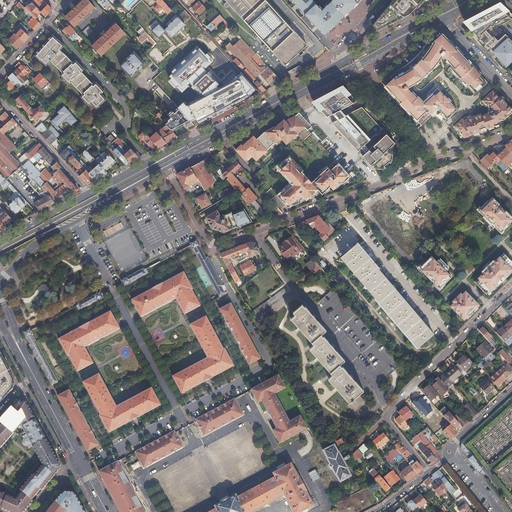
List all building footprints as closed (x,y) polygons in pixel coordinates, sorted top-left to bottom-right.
[(41,12),(46,16),(49,13),(52,9),(43,0),(33,0),(32,1),(36,6),(41,11),(41,12)] [(87,0),(82,0),(65,17),(75,27),(96,8),(87,0)] [(96,0),(97,1),(104,8),(110,3),(106,0),(96,0)] [(125,0),(120,5),(126,10),(135,0),(125,0)] [(172,10),(162,0),(155,0),(159,4),(154,8),(158,12),(162,8),(168,14),(172,10)] [(265,43),(285,65),(307,45),(265,0),(218,0),(219,0),(222,0),(225,3),(224,3),(224,4),(224,5),(224,6),(225,6),(225,7),(226,7),(227,7),(227,6),(228,6),(228,5),(229,4),(259,36),(257,38),(260,42),(260,43),(259,43),(259,44),(260,45),(261,45),(261,46),(262,46),(263,45),(264,45),(264,44),(264,43),(265,43)] [(312,0),(291,0),(324,35),(344,16),(356,5),(360,0),(332,0),(330,2),(330,1),(321,10),(312,0)] [(392,0),(372,25),(378,30),(435,0),(392,0)] [(25,9),(30,13),(36,6),(32,1),(30,3),(28,5),(27,5),(25,7),(26,8),(25,8),(25,9)] [(192,7),(199,14),(206,8),(199,1),(192,7)] [(492,7),(499,3),(498,1),(485,8),(485,9),(481,11),(481,10),(465,19),(466,21),(479,14),(488,9),(492,7)] [(24,20),(34,30),(35,30),(37,27),(40,24),(40,23),(34,18),(30,13),(25,9),(25,8),(19,2),(16,5),(25,15),(26,14),(29,16),(24,20)] [(511,18),(511,13),(500,3),(499,3),(492,7),(488,9),(479,14),(466,21),(465,22),(476,34),(478,32),(480,36),(479,38),(496,56),(498,54),(500,57),(502,60),(507,66),(511,63),(511,62),(511,61),(511,60),(511,41),(506,34),(507,33),(503,29),(501,32),(504,35),(499,40),(495,35),(496,34),(494,29),(503,24),(511,18)] [(30,13),(34,18),(35,17),(35,18),(38,15),(37,15),(41,11),(36,6),(30,13)] [(185,10),(178,16),(184,23),(191,16),(186,11),(185,10)] [(211,22),(220,14),(216,10),(207,18),(210,22),(211,22)] [(222,20),(224,19),(220,14),(211,22),(210,22),(207,26),(211,30),(222,20)] [(125,33),(115,22),(91,44),(101,55),(125,33)] [(66,27),(63,31),(73,42),(79,36),(69,26),(67,28),(66,27)] [(81,34),(85,38),(93,31),(89,27),(81,34)] [(16,34),(23,42),(24,42),(29,37),(29,36),(21,29),(16,34)] [(224,38),(229,34),(224,30),(220,34),(224,38)] [(138,34),(138,33),(138,34),(138,35),(136,36),(137,37),(141,42),(146,37),(148,39),(148,40),(150,42),(152,40),(151,38),(147,33),(145,31),(140,36),(139,35),(138,34)] [(8,40),(17,49),(23,42),(16,34),(14,33),(8,40)] [(84,69),(75,60),(72,63),(65,55),(60,51),(64,46),(53,34),(34,55),(45,67),(50,61),(55,66),(62,73),(59,75),(68,84),(70,82),(82,95),(79,97),(88,106),(90,104),(96,109),(106,99),(101,94),(104,91),(95,82),(92,85),(81,72),(84,69)] [(428,74),(430,72),(434,68),(438,62),(440,59),(442,56),(446,60),(446,61),(451,66),(449,68),(467,87),(469,86),(475,93),(487,82),(442,34),(434,41),(432,39),(425,45),(424,48),(422,50),(421,52),(420,53),(418,55),(416,57),(414,59),(412,61),(407,65),(403,67),(396,71),(390,77),(392,80),(383,87),(417,123),(420,126),(432,115),(438,115),(444,122),(457,110),(437,89),(422,102),(417,97),(416,99),(410,93),(406,89),(410,87),(412,85),(413,86),(419,81),(419,82),(428,74)] [(269,83),(276,76),(265,64),(262,67),(259,64),(258,65),(257,63),(261,60),(241,38),(232,47),(228,43),(225,46),(236,57),(244,66),(246,68),(255,78),(260,73),(269,83)] [(119,66),(129,76),(132,74),(132,75),(138,70),(137,69),(143,63),(133,52),(125,59),(127,60),(125,62),(124,61),(119,66)] [(241,69),(244,66),(236,57),(233,60),(241,69)] [(17,69),(24,76),(28,72),(29,73),(32,72),(28,68),(26,69),(23,66),(22,66),(18,62),(17,64),(16,65),(19,67),(17,69)] [(289,75),(304,67),(302,65),(288,72),(289,75)] [(264,90),(266,89),(255,78),(246,68),(243,71),(262,91),(264,90)] [(24,76),(17,69),(13,73),(22,83),(23,83),(27,79),(24,76)] [(161,71),(151,80),(156,86),(166,77),(161,71)] [(13,73),(8,77),(8,78),(10,80),(14,84),(16,83),(17,81),(21,85),(23,83),(22,83),(13,73)] [(47,81),(40,73),(34,79),(41,87),(42,86),(47,81)] [(275,84),(281,81),(276,76),(269,83),(270,87),(275,84)] [(14,84),(10,80),(6,84),(12,89),(15,85),(14,84)] [(341,87),(314,102),(328,118),(334,115),(339,121),(334,123),(350,141),(355,136),(364,145),(361,148),(365,153),(362,156),(370,165),(372,163),(373,165),(379,160),(381,162),(386,158),(384,156),(388,151),(387,150),(394,144),(390,140),(392,139),(396,143),(398,140),(373,111),(370,109),(369,108),(367,108),(366,108),(364,108),(366,110),(364,111),(362,109),(347,117),(342,111),(356,104),(341,87)] [(464,138),(480,132),(479,130),(486,127),(487,129),(500,124),(511,112),(511,108),(501,96),(500,98),(493,91),(482,100),(489,107),(488,111),(488,112),(482,115),(481,113),(468,118),(467,119),(464,120),(463,118),(453,127),(464,138)] [(35,101),(37,99),(32,94),(28,97),(33,103),(35,101)] [(15,99),(26,110),(30,106),(20,95),(15,99)] [(30,106),(26,110),(36,121),(42,115),(41,114),(44,111),(39,106),(36,109),(35,108),(33,109),(30,106)] [(60,114),(52,121),(57,126),(58,125),(66,118),(67,119),(66,120),(71,126),(77,120),(72,114),(71,115),(70,114),(71,113),(64,106),(58,112),(60,114)] [(166,125),(171,131),(190,121),(185,115),(179,109),(178,108),(173,113),(171,111),(167,114),(170,116),(167,119),(165,118),(162,120),(166,125)] [(0,118),(5,124),(11,119),(5,112),(0,116),(0,118)] [(265,133),(275,143),(282,139),(286,144),(297,134),(308,124),(300,113),(293,117),(290,118),(286,122),(285,121),(278,125),(276,127),(275,126),(268,130),(265,133)] [(0,142),(10,153),(18,145),(17,143),(15,146),(4,134),(16,122),(12,118),(11,119),(5,124),(2,127),(0,129),(0,142)] [(350,141),(334,123),(333,124),(362,156),(365,153),(361,148),(364,145),(355,136),(350,141)] [(37,131),(41,135),(48,129),(44,125),(37,131)] [(97,134),(100,131),(95,125),(91,128),(97,134)] [(157,133),(166,143),(172,140),(177,137),(171,131),(166,125),(163,127),(167,132),(166,134),(161,129),(157,133)] [(48,129),(56,138),(60,135),(51,126),(48,129)] [(43,137),(51,145),(52,144),(51,143),(56,138),(48,129),(41,135),(43,137)] [(17,143),(18,145),(28,135),(24,131),(14,140),(17,143)] [(153,150),(158,147),(150,138),(145,133),(143,131),(141,134),(140,133),(139,134),(140,135),(138,136),(142,140),(143,139),(153,150)] [(150,138),(158,147),(162,145),(166,143),(157,133),(156,132),(155,134),(154,133),(153,134),(154,135),(150,138)] [(266,150),(275,143),(265,133),(265,132),(256,139),(266,150)] [(112,143),(116,139),(111,134),(107,138),(112,143)] [(114,146),(122,139),(119,136),(116,139),(112,143),(114,146)] [(267,151),(266,150),(256,139),(255,137),(248,141),(245,143),(244,143),(241,144),(235,150),(245,160),(251,155),(256,161),(267,151)] [(0,142),(0,172),(7,179),(20,167),(21,165),(18,161),(10,153),(0,142)] [(18,161),(21,165),(22,166),(29,160),(31,158),(42,147),(39,143),(26,155),(25,154),(18,161)] [(505,149),(502,152),(509,160),(511,157),(511,152),(507,147),(505,145),(503,147),(505,149)] [(71,154),(72,155),(86,170),(88,168),(68,146),(66,148),(71,154)] [(22,166),(29,174),(41,187),(54,175),(53,174),(59,169),(61,167),(53,158),(42,147),(31,158),(35,161),(39,157),(41,155),(54,169),(50,174),(45,168),(40,173),(29,160),(22,166)] [(58,153),(64,160),(71,154),(66,148),(65,147),(58,153)] [(127,163),(130,162),(119,151),(116,147),(112,151),(119,158),(125,164),(127,163)] [(98,163),(99,163),(99,164),(106,171),(116,161),(115,161),(119,158),(112,151),(110,148),(106,151),(108,154),(103,159),(99,156),(95,159),(98,163)] [(134,160),(139,157),(130,149),(129,150),(128,149),(126,150),(127,151),(126,152),(123,148),(119,151),(130,162),(134,160)] [(93,159),(94,158),(86,150),(82,153),(89,161),(92,158),(93,159)] [(389,151),(388,151),(384,156),(386,158),(381,162),(379,160),(373,165),(371,167),(373,167),(374,168),(375,168),(377,169),(378,169),(380,169),(381,169),(382,168),(383,168),(382,167),(388,162),(389,163),(390,162),(390,160),(391,159),(391,157),(391,156),(391,155),(391,154),(390,153),(390,152),(389,151)] [(497,152),(495,154),(500,160),(505,164),(507,162),(508,163),(511,161),(509,160),(502,152),(499,154),(497,152)] [(494,153),(490,156),(496,163),(500,160),(495,154),(494,153)] [(494,162),(487,154),(481,160),(488,168),(489,168),(488,167),(494,162)] [(87,185),(96,180),(89,173),(86,170),(72,155),(70,158),(70,160),(78,169),(75,171),(87,185)] [(283,191),(281,190),(276,195),(287,207),(291,204),(292,205),(300,202),(298,201),(303,197),(304,199),(306,200),(308,198),(314,192),(317,190),(321,194),(325,190),(329,186),(332,183),(334,185),(340,180),(343,176),(346,173),(334,160),(326,167),(324,165),(316,172),(317,173),(308,181),(301,173),(298,170),(299,169),(285,155),(275,165),(274,165),(274,164),(273,164),(273,165),(272,166),(272,167),(276,171),(287,183),(289,185),(283,191)] [(191,167),(198,181),(203,190),(204,191),(209,186),(216,180),(207,166),(212,163),(210,160),(210,161),(208,158),(202,161),(191,167)] [(236,190),(263,220),(269,215),(255,199),(257,197),(248,188),(246,190),(232,174),(241,166),(236,161),(227,169),(227,170),(222,174),(224,176),(225,177),(227,176),(228,177),(226,179),(236,190)] [(102,177),(109,173),(106,171),(99,164),(89,173),(96,180),(102,177)] [(21,165),(20,167),(28,176),(29,174),(22,166),(21,165)] [(176,172),(178,174),(184,171),(190,168),(189,165),(176,172)] [(226,170),(223,165),(219,168),(216,171),(220,176),(222,174),(227,170),(227,169),(226,170)] [(184,171),(178,174),(185,188),(187,191),(191,189),(190,185),(198,181),(191,167),(190,168),(184,171)] [(54,175),(41,187),(48,195),(55,191),(53,189),(49,184),(54,179),(58,185),(61,182),(71,193),(78,190),(78,189),(68,179),(59,169),(53,174),(54,175)] [(29,174),(28,176),(27,176),(31,180),(28,183),(42,198),(34,203),(40,210),(46,207),(55,202),(48,195),(41,187),(29,174)] [(27,203),(5,179),(0,182),(5,189),(8,186),(18,196),(8,206),(16,214),(26,205),(27,203)] [(48,195),(55,202),(63,198),(71,193),(61,182),(58,185),(55,188),(56,190),(55,191),(48,195)] [(217,195),(220,200),(235,191),(232,186),(217,195)] [(201,208),(197,210),(199,213),(212,205),(205,193),(196,198),(201,208)] [(484,213),(483,214),(484,215),(491,222),(495,226),(496,225),(502,231),(503,229),(510,222),(511,219),(511,215),(506,210),(498,203),(499,203),(492,196),(488,200),(488,199),(481,206),(479,208),(484,213)] [(6,207),(14,215),(16,214),(8,206),(6,207)] [(221,214),(218,209),(207,216),(213,226),(225,232),(231,229),(237,226),(238,227),(252,221),(244,208),(231,212),(231,211),(221,214)] [(0,214),(0,220),(5,225),(12,219),(4,211),(0,214)] [(306,220),(310,225),(313,228),(315,226),(316,227),(319,231),(320,231),(321,233),(319,235),(324,240),(328,236),(328,235),(326,233),(331,229),(324,221),(319,215),(313,217),(306,220)] [(491,222),(484,215),(483,216),(490,224),(491,222)] [(326,219),(324,221),(331,229),(333,227),(326,219)] [(306,220),(299,223),(305,229),(310,225),(306,220)] [(112,228),(104,230),(105,235),(123,230),(120,222),(112,225),(112,228)] [(306,250),(294,236),(290,239),(289,237),(285,240),(286,241),(279,247),(281,250),(281,252),(282,254),(284,255),(287,257),(289,258),(294,255),(294,256),(299,253),(301,254),(306,250)] [(200,246),(196,239),(190,243),(194,249),(198,256),(219,296),(224,293),(221,286),(223,285),(207,257),(206,258),(199,246),(200,246)] [(224,252),(221,253),(236,283),(241,280),(231,261),(231,257),(248,251),(250,257),(256,254),(261,251),(255,242),(252,242),(224,252)] [(350,250),(342,256),(418,345),(431,334),(356,245),(355,246),(354,244),(350,247),(351,248),(349,249),(350,250)] [(511,267),(511,260),(505,253),(501,257),(500,256),(494,261),(493,259),(491,262),(484,268),(482,270),(483,272),(478,277),(480,279),(476,282),(486,293),(490,289),(491,290),(497,285),(496,284),(507,274),(508,274),(511,269),(511,268),(511,267)] [(431,255),(421,265),(419,267),(423,270),(425,272),(435,281),(434,282),(436,283),(439,287),(443,283),(451,275),(446,270),(448,268),(438,259),(438,258),(436,260),(431,255)] [(440,257),(438,259),(448,268),(449,266),(444,261),(440,257)] [(300,268),(305,275),(317,266),(312,259),(300,268)] [(484,268),(491,262),(489,260),(483,267),(484,268)] [(251,261),(241,266),(245,275),(256,270),(251,261)] [(296,281),(298,285),(322,268),(319,265),(317,266),(305,275),(296,281)] [(127,277),(121,280),(124,286),(131,283),(130,282),(146,274),(145,273),(148,271),(146,268),(143,270),(143,269),(128,277),(127,277)] [(425,272),(424,273),(434,282),(435,281),(425,272)] [(185,273),(134,301),(143,317),(177,299),(185,314),(201,306),(192,290),(194,289),(185,273)] [(509,275),(508,274),(507,274),(496,284),(497,285),(497,286),(509,275)] [(287,286),(252,312),(255,318),(291,292),(287,286)] [(103,298),(100,291),(93,295),(78,303),(79,304),(77,305),(78,308),(80,307),(81,308),(96,300),(97,301),(103,298)] [(479,304),(467,292),(463,295),(462,294),(460,292),(452,300),(454,302),(455,303),(451,307),(464,319),(466,317),(477,306),(479,304)] [(323,305),(328,301),(324,297),(320,301),(323,305)] [(233,304),(222,310),(252,366),(263,360),(233,304)] [(296,314),(292,318),(312,342),(308,346),(330,372),(326,376),(349,402),(349,403),(355,410),(364,402),(358,394),(362,390),(350,377),(347,373),(342,367),(341,367),(339,365),(344,361),(324,337),(323,337),(321,335),(326,330),(305,306),(305,307),(302,304),(294,312),(296,314)] [(478,308),(477,306),(466,317),(467,319),(478,308)] [(71,356),(79,371),(95,363),(87,348),(121,328),(112,311),(60,340),(69,356),(71,356)] [(207,318),(191,326),(208,358),(174,377),(183,394),(235,366),(226,349),(224,350),(207,318)] [(483,326),(482,324),(480,325),(478,328),(488,340),(492,337),(483,327),(483,326)] [(511,341),(511,334),(504,326),(496,333),(508,346),(511,341)] [(29,329),(23,332),(26,338),(27,338),(30,344),(29,345),(47,378),(49,378),(52,385),(57,382),(32,335),(29,329)] [(493,349),(485,341),(477,348),(485,356),(483,358),(484,359),(479,364),(482,368),(495,356),(491,351),(493,349)] [(499,352),(506,360),(509,357),(502,349),(500,346),(496,349),(498,352),(499,352)] [(473,363),(465,353),(456,361),(464,370),(473,363)] [(0,397),(2,400),(13,389),(13,380),(9,371),(6,366),(2,358),(0,354),(0,397)] [(455,366),(461,373),(464,370),(458,363),(455,366)] [(507,380),(511,375),(511,366),(508,363),(503,367),(500,367),(497,369),(498,371),(502,375),(505,379),(507,380)] [(461,373),(455,366),(445,375),(452,383),(462,374),(461,373)] [(498,386),(505,379),(502,375),(498,371),(491,378),(498,386)] [(101,375),(85,383),(103,415),(101,416),(110,433),(162,405),(153,388),(118,407),(101,375)] [(280,375),(252,389),(259,402),(262,401),(277,428),(274,430),(281,443),(308,429),(301,416),(291,421),(276,393),(287,388),(280,375)] [(448,387),(452,383),(445,375),(441,379),(446,385),(448,387)] [(438,392),(446,385),(441,379),(438,377),(435,380),(437,382),(433,385),(438,392)] [(486,394),(495,387),(489,380),(481,387),(486,394)] [(432,400),(439,393),(430,384),(423,390),(432,400)] [(70,391),(59,397),(89,452),(100,446),(70,391)] [(421,395),(418,398),(434,416),(437,414),(421,395)] [(235,398),(196,419),(205,435),(244,414),(235,398)] [(417,399),(412,403),(428,422),(433,417),(417,399)] [(0,507),(10,511),(23,511),(38,495),(60,469),(60,466),(57,459),(45,438),(41,430),(26,402),(18,401),(15,405),(11,409),(0,421),(0,447),(13,433),(12,432),(16,426),(22,427),(26,433),(22,435),(23,438),(22,439),(23,440),(23,441),(23,442),(23,443),(24,444),(25,445),(26,446),(27,445),(29,448),(32,446),(43,465),(34,475),(33,474),(20,489),(21,490),(16,497),(14,497),(0,490),(0,507)] [(474,417),(478,413),(475,409),(469,402),(464,406),(470,413),(474,417)] [(406,406),(398,412),(401,415),(405,421),(413,414),(406,406)] [(454,428),(459,423),(451,415),(444,406),(439,411),(451,424),(454,428)] [(462,427),(466,424),(455,412),(451,415),(459,423),(462,427)] [(405,421),(401,415),(396,419),(403,429),(404,429),(405,430),(407,429),(408,430),(410,427),(405,421)] [(450,438),(457,431),(454,428),(451,424),(448,426),(448,425),(446,426),(447,427),(443,431),(450,438)] [(438,439),(428,426),(425,428),(423,429),(434,442),(438,439)] [(175,430),(136,451),(144,467),(184,446),(175,430)] [(389,439),(384,432),(373,441),(378,448),(389,439)] [(417,435),(412,438),(417,443),(421,440),(417,435)] [(395,447),(400,452),(401,454),(407,449),(404,446),(403,447),(399,442),(397,443),(395,440),(392,443),(395,447)] [(432,454),(436,451),(427,440),(423,443),(432,454)] [(436,458),(432,454),(423,443),(419,447),(432,462),(432,461),(436,458)] [(335,444),(323,450),(327,457),(326,457),(330,464),(329,464),(331,469),(332,468),(336,475),(336,474),(340,482),(352,475),(348,468),(344,460),(347,458),(347,459),(350,457),(349,454),(345,456),(346,457),(343,458),(339,450),(338,451),(335,444)] [(383,457),(387,463),(400,452),(395,447),(383,457)] [(354,453),(357,459),(363,455),(358,449),(354,453)] [(407,457),(411,454),(407,449),(401,454),(405,458),(407,457)] [(479,473),(480,472),(483,469),(476,461),(475,461),(472,457),(471,458),(467,453),(466,454),(469,459),(472,463),(472,464),(479,473)] [(144,511),(118,460),(99,471),(121,511),(144,511)] [(410,465),(417,473),(420,472),(422,470),(422,468),(417,461),(415,463),(412,460),(411,462),(409,463),(410,465)] [(251,511),(285,494),(294,511),(299,511),(314,504),(307,493),(309,492),(300,476),(299,477),(291,463),(274,472),(276,476),(236,497),(235,495),(214,506),(215,509),(208,511),(251,511)] [(400,473),(407,481),(410,479),(417,473),(410,465),(400,473)] [(386,492),(390,488),(379,475),(378,474),(377,472),(374,469),(370,472),(375,478),(375,479),(374,480),(377,483),(378,482),(386,492)] [(423,481),(427,486),(436,478),(438,481),(440,480),(441,481),(444,485),(447,488),(447,489),(452,494),(455,490),(438,469),(435,472),(432,474),(430,476),(423,481)] [(392,485),(400,478),(393,470),(384,477),(388,482),(389,481),(392,485)] [(444,485),(441,481),(440,480),(438,481),(438,482),(435,484),(432,486),(440,495),(444,492),(442,490),(443,488),(445,491),(447,489),(447,488),(444,485)] [(334,504),(338,511),(364,511),(377,505),(368,486),(334,504)] [(453,500),(455,498),(453,495),(452,494),(447,489),(445,491),(453,500)] [(65,511),(66,511),(84,511),(82,507),(74,493),(64,492),(46,511),(65,511)] [(407,494),(405,496),(409,501),(406,503),(412,510),(415,508),(418,511),(422,511),(418,508),(413,501),(407,494)] [(420,494),(413,501),(418,508),(426,501),(420,494)] [(472,511),(473,511),(469,507),(468,507),(465,504),(462,501),(456,506),(459,509),(458,510),(459,511),(472,511)]
